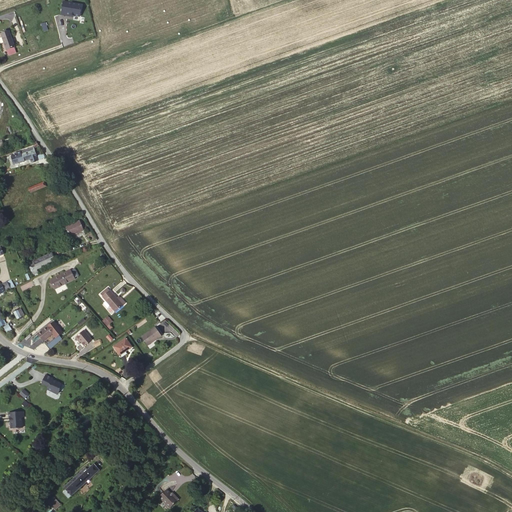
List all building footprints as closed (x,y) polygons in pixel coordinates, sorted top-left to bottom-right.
[(62,16),(82,17),(83,3),(63,2),(62,16)] [(48,37),(45,28),(40,30),(44,38),(48,37)] [(6,53),(14,50),(8,34),(1,37),(6,53)] [(13,158),(9,160),(12,167),(28,161),(29,164),(35,161),(31,149),(18,154),(12,156),(13,158)] [(43,181),(27,188),(30,194),(45,187),(43,181)] [(69,237),(76,233),(78,237),(85,234),(83,230),(77,233),(76,231),(82,228),(78,220),(64,227),(69,237)] [(52,252),(28,262),(32,271),(55,260),(52,252)] [(74,278),(70,269),(50,279),(55,288),(74,278)] [(1,285),(4,291),(10,288),(7,282),(1,285)] [(105,299),(111,293),(109,291),(103,296),(105,299)] [(107,304),(117,314),(127,305),(123,300),(120,302),(116,296),(115,297),(112,292),(111,293),(105,299),(104,299),(108,303),(107,304)] [(24,315),(21,309),(14,313),(18,319),(24,315)] [(54,321),(38,334),(43,340),(52,333),(56,337),(63,332),(54,321)] [(147,346),(162,336),(156,327),(141,337),(147,346)] [(83,330),(75,337),(79,342),(83,347),(91,340),(83,330)] [(120,355),(132,346),(125,337),(114,345),(120,355)] [(48,386),(47,389),(57,393),(62,382),(46,374),(41,383),(48,386)] [(24,389),(20,394),(25,399),(30,395),(24,389)] [(24,416),(24,410),(8,412),(8,417),(9,417),(10,428),(23,427),(22,416),(24,416)] [(77,485),(81,490),(98,475),(93,469),(86,475),(84,472),(74,481),(77,485)] [(64,490),(65,491),(67,494),(77,485),(74,481),(64,490)] [(67,502),(81,490),(77,485),(67,494),(65,491),(61,495),(67,502)] [(165,491),(157,499),(168,510),(177,500),(171,494),(170,496),(165,491)]
